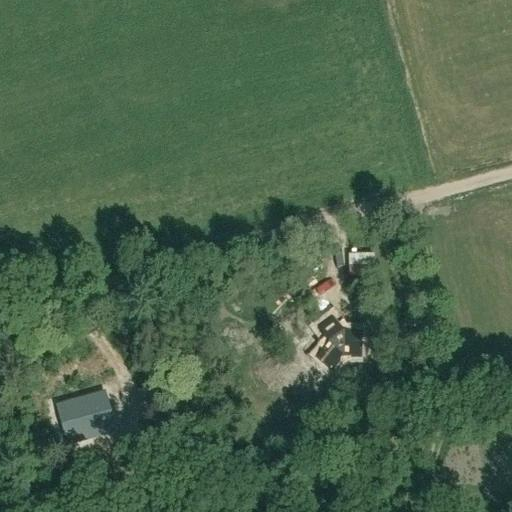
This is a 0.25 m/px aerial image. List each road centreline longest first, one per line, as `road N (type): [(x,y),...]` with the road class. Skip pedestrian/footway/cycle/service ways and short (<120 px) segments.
road 1 (track): [(0,313),(511,173)]
road 2 (unknown): [(407,201),(442,403),(426,488),(391,511)]
road 3 (unknown): [(164,267),(227,511)]
